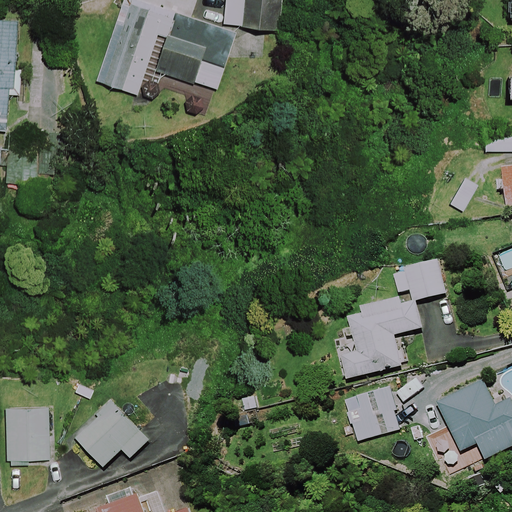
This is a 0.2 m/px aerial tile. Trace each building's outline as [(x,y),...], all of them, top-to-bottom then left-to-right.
[(159,73),(196,85),(218,92),(237,34),(191,17),(197,2),(195,0),(138,0),(139,1),(136,0),(126,0),(99,82),(138,96),(147,69),(159,73)] [(277,0),(225,0),(222,25),(273,32),(277,0)] [(13,72),(15,22),(0,21),(0,131),(6,132),(7,96),(19,96),(20,72),(13,72)] [(67,135),(10,131),(8,149),(0,148),(0,166),(7,167),(5,183),(23,185),(21,208),(47,209),(50,176),(64,177),(67,135)] [(511,133),(483,134),(484,153),(511,152),(511,133)] [(511,168),(502,170),(506,209),(511,208),(511,168)] [(476,187),(463,180),(448,205),(461,213),(476,187)] [(445,296),(437,262),(393,272),(398,295),(411,292),(414,303),(445,296)] [(401,307),(399,301),(348,313),(358,353),(341,357),(346,381),(401,368),(394,337),(421,330),(415,304),(401,307)] [(511,401),(495,409),(483,382),(437,402),(460,454),(478,446),(484,461),(511,448),(511,401)] [(401,409),(394,387),(345,402),(357,443),(400,430),(395,411),(401,409)] [(149,443),(110,402),(73,437),(103,470),(122,452),(130,460),(149,443)] [(47,408),(6,409),(7,461),(48,460),(47,408)] [(187,511),(186,509),(178,511),(165,511),(157,491),(100,511),(187,511)]
